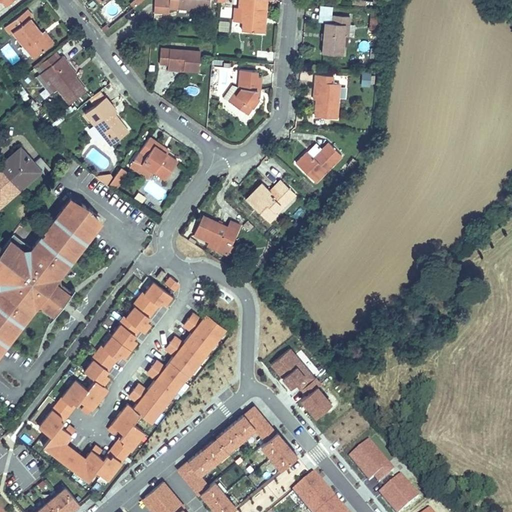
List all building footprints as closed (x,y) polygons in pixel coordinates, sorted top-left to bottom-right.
[(208,8),(209,0),(168,0),(168,7),(177,8),(177,6),(189,7),(208,8)] [(265,16),(266,5),(263,5),(263,0),(238,0),(238,7),(242,7),(240,22),(242,22),(242,30),(260,32),(261,19),(257,19),(258,15),(265,16)] [(333,22),(333,15),(331,14),(332,6),(320,5),(318,21),(324,22),(333,22)] [(240,22),(242,7),(238,7),(234,7),(233,21),(240,22)] [(50,45),(41,33),(29,18),(31,16),(26,9),(5,26),(10,33),(13,31),(34,58),(50,45)] [(379,26),(380,11),(372,10),(371,25),(379,26)] [(342,54),(344,36),(345,24),(349,25),(350,16),(333,15),(333,22),(324,22),(323,34),(325,34),(325,38),(323,38),(322,53),(342,54)] [(53,43),(44,31),(41,33),(50,45),(53,43)] [(198,70),(200,50),(160,47),(159,62),(168,63),(183,65),(183,69),(198,70)] [(43,70),(57,59),(53,53),(35,68),(39,74),(43,70)] [(85,90),(74,75),(65,64),(67,62),(62,55),(57,59),(43,70),(57,88),(69,103),(85,90)] [(77,73),(67,62),(65,64),(74,75),(77,73)] [(247,113),(259,97),(256,95),(256,89),(259,90),(261,76),(256,76),(257,70),(240,69),(238,87),(241,88),(230,102),(247,113)] [(57,88),(43,70),(39,74),(53,91),(57,88)] [(369,85),(370,73),(362,72),(361,84),(369,85)] [(336,118),(339,83),(332,82),(333,75),(315,74),(314,81),(318,81),(316,99),(315,116),(336,118)] [(230,102),(241,88),(238,87),(232,83),(223,96),(230,102)] [(128,131),(115,114),(112,110),(114,108),(115,108),(105,96),(103,93),(92,102),(94,105),(85,112),(111,145),(128,131)] [(165,179),(177,161),(166,153),(154,145),(157,141),(149,136),(139,151),(146,156),(141,162),(142,162),(153,170),(165,179)] [(168,150),(157,141),(154,145),(166,153),(168,150)] [(315,182),(341,155),(328,142),(322,149),(313,157),(307,151),(296,163),(315,182)] [(322,149),(315,143),(307,151),(313,157),(322,149)] [(40,170),(20,148),(13,154),(15,156),(1,168),(19,188),(40,170)] [(0,167),(1,168),(15,156),(13,154),(0,165),(0,167)] [(50,168),(40,156),(34,161),(44,173),(50,168)] [(351,167),(356,161),(352,158),(348,164),(351,167)] [(153,170),(142,162),(137,169),(149,178),(153,170)] [(121,179),(127,171),(121,166),(115,174),(121,179)] [(0,205),(19,188),(1,168),(0,169),(0,205)] [(107,184),(112,176),(109,174),(102,175),(100,178),(107,184)] [(115,187),(121,179),(115,174),(109,183),(115,187)] [(333,189),(341,179),(337,175),(329,186),(333,189)] [(296,194),(281,179),(273,187),(288,201),(296,194)] [(280,204),(269,193),(271,191),(270,190),(262,183),(246,199),(269,221),(277,213),(276,212),(274,210),(280,204)] [(283,206),(288,201),(273,187),(270,190),(271,191),(269,193),(280,204),(274,210),(276,212),(283,206)] [(70,293),(54,281),(55,279),(59,274),(99,222),(89,214),(86,211),(85,213),(81,210),(83,209),(79,206),(69,199),(31,248),(13,233),(0,250),(0,350),(32,309),(34,306),(36,304),(37,302),(54,314),(70,293)] [(92,211),(81,203),(79,206),(83,209),(81,210),(85,213),(86,211),(89,214),(92,211)] [(232,242),(240,224),(230,219),(227,226),(203,215),(194,234),(209,241),(219,246),(222,238),(232,242)] [(228,251),(230,245),(232,242),(222,238),(219,246),(209,241),(207,245),(226,253),(228,251)] [(160,279),(165,273),(161,270),(156,277),(160,279)] [(177,282),(169,276),(164,282),(175,289),(177,286),(177,282)] [(171,295),(153,281),(143,293),(145,294),(144,296),(141,294),(137,298),(153,310),(161,300),(165,303),(171,295)] [(146,320),(153,310),(137,298),(134,302),(138,304),(136,306),(134,305),(125,317),(140,328),(143,331),(150,323),(146,320)] [(216,340),(225,328),(206,313),(201,319),(192,312),(188,318),(216,340)] [(132,337),(140,328),(125,317),(123,316),(120,320),(124,322),(122,324),(120,323),(112,334),(130,349),(136,340),(132,337)] [(207,352),(216,340),(188,318),(183,324),(192,331),(188,337),(207,352)] [(130,349),(112,334),(102,346),(104,348),(103,350),(99,347),(96,351),(112,363),(120,354),(123,357),(130,349)] [(207,352),(188,337),(183,342),(174,335),(170,341),(198,363),(207,352)] [(198,363),(170,341),(165,348),(174,355),(169,360),(187,374),(189,375),(198,363)] [(294,384),(299,390),(300,389),(314,378),(300,361),(296,365),(291,359),(296,356),(289,348),(271,363),(289,387),(294,384)] [(105,373),(112,363),(96,351),(93,355),(96,358),(95,360),(93,358),(84,370),(94,378),(103,384),(109,376),(105,373)] [(178,386),(187,374),(169,360),(165,366),(156,359),(151,365),(178,386)] [(178,386),(151,365),(147,372),(156,378),(151,384),(169,398),(178,386)] [(315,377),(314,378),(300,389),(305,395),(301,399),(316,416),(331,403),(317,386),(320,383),(315,377)] [(88,413),(107,387),(103,384),(94,378),(87,388),(75,378),(56,402),(70,412),(76,404),(80,399),(85,403),(81,408),(88,413)] [(169,398),(151,384),(147,390),(138,383),(133,389),(160,410),(169,398)] [(160,410),(133,389),(128,395),(137,402),(133,407),(139,412),(151,422),(160,410)] [(107,479),(125,455),(113,445),(107,453),(103,458),(98,454),(101,449),(95,444),(86,456),(85,458),(77,452),(76,452),(74,455),(62,445),(65,442),(66,441),(75,429),(69,424),(65,429),(59,425),(63,420),(70,412),(56,402),(38,426),(50,435),(42,445),(69,465),(71,462),(77,467),(75,470),(88,480),(95,470),(107,479)] [(125,455),(144,431),(132,422),(139,412),(133,407),(127,403),(108,428),(114,433),(118,428),(123,432),(119,437),(113,445),(125,455)] [(257,409),(192,463),(206,479),(262,435),(270,444),(281,435),(257,409)] [(281,435),(270,444),(264,448),(285,474),(303,458),(281,435)] [(76,452),(65,442),(62,445),(74,455),(76,452)] [(77,467),(71,462),(69,465),(75,470),(77,467)] [(318,482),(312,475),(310,477),(315,484),(318,482)] [(315,484),(310,477),(292,492),(308,511),(342,511),(339,508),(337,510),(331,503),(326,497),(328,494),(318,482),(315,484)] [(215,480),(200,494),(209,504),(225,491),(215,480)] [(140,499),(150,511),(186,511),(161,481),(140,499)] [(63,486),(30,511),(64,511),(77,502),(63,486)] [(209,504),(215,511),(228,511),(236,505),(225,491),(209,504)] [(334,501),(328,494),(326,497),(331,503),(337,510),(339,508),(334,501)]
